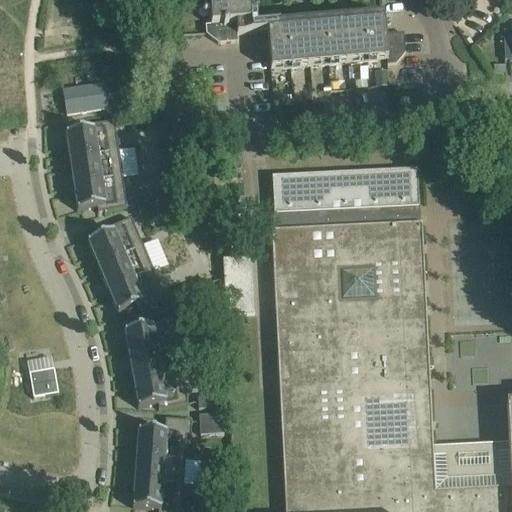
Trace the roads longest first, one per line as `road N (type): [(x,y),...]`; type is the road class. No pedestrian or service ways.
road 1 (residential): [(86,490),(83,370),(34,238),(16,133)]
road 2 (unclassified): [(511,99),(443,103),(434,26),(417,0)]
